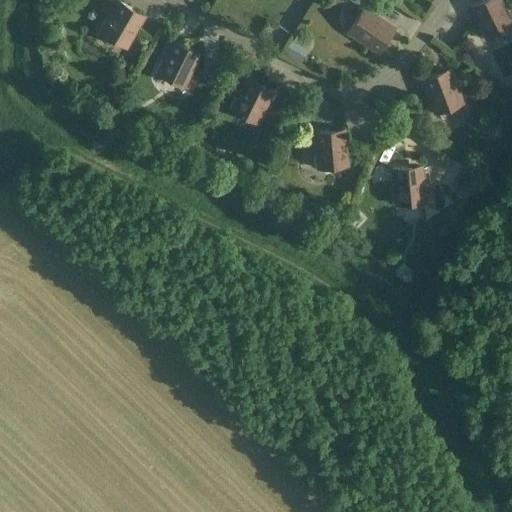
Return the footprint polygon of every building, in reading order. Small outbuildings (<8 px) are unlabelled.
[(485,40),(511,26),(511,24),(500,0),(488,0),(485,2),(483,0),(471,6),(481,27),(479,28),(485,40)] [(126,47),(143,18),(130,10),(132,8),(119,1),(107,21),(105,20),(99,31),(126,47)] [(384,38),(392,26),(364,7),(347,33),(358,41),(359,39),(378,52),(386,40),(384,38)] [(183,86),(199,55),(185,49),(186,47),(173,40),(163,61),(161,60),(155,72),(183,86)] [(422,79),(431,101),(428,101),(433,114),(462,103),(450,71),(437,76),(436,74),(422,79)] [(257,122),(272,92),(259,86),(260,83),(247,77),(237,98),(235,97),(229,109),(257,122)] [(315,132),(317,155),(315,155),(316,168),(347,165),(344,131),(329,133),(329,130),(315,132)] [(427,180),(426,167),(407,169),(407,167),(392,168),(394,191),(392,191),(394,205),(425,202),(423,180),(427,180)]
